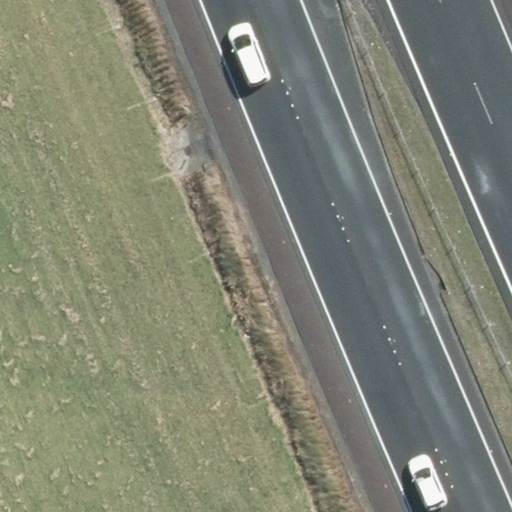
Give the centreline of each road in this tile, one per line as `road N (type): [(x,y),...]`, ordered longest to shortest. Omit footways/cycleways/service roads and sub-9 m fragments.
road 1 (motorway): [(511,506),(346,178),(274,0)]
road 2 (motorway): [(443,0),(511,165)]
